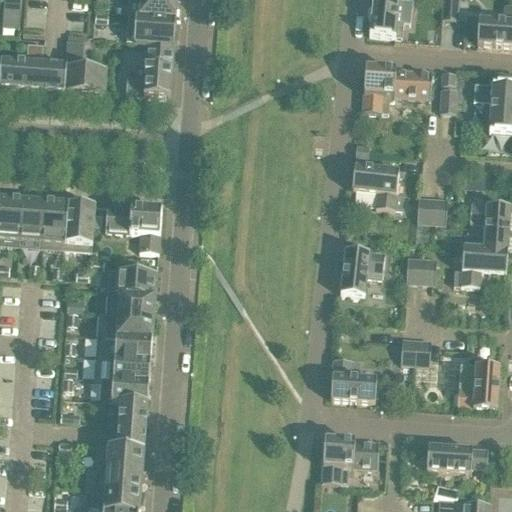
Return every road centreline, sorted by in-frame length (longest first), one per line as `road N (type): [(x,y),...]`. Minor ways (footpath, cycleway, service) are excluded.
road 1 (residential): [(350,56),(306,422),(511,435)]
road 2 (residential): [(160,511),(189,144)]
road 3 (residential): [(0,130),(189,144)]
road 4 (residential): [(511,67),(350,56)]
road 5 (residential): [(189,144),(202,0)]
